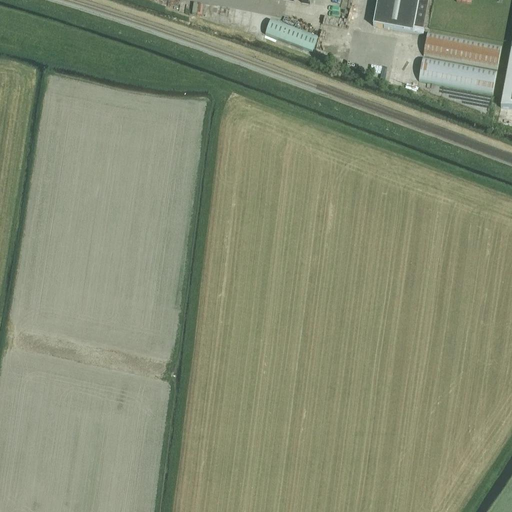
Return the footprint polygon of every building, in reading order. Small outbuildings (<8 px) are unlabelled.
[(424,30),(423,30),(428,0),(377,0),(373,26),(413,33),(424,35),(424,30)] [(271,21),(265,35),(312,53),(317,38),(271,21)] [(428,33),(424,57),(497,70),(502,47),(428,33)] [(511,45),(511,51),(500,108),(511,110),(511,45)] [(493,96),(497,72),(423,58),(419,82),(493,96)]
